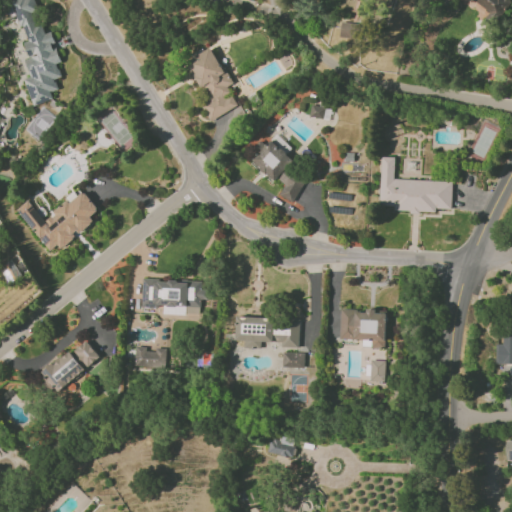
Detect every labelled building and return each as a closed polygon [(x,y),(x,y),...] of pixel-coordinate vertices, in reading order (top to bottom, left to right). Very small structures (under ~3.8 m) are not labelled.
[(11,0),(9,1),(10,4),(27,40),(21,43),(29,58),(23,61),(30,76),(22,80),(29,95),(30,99),(34,107),(52,98),(51,92),(58,89),(54,80),(61,76),(56,64),(61,61),(55,48),(53,48),(53,37),(50,32),(45,33),(40,23),(33,24),(32,11),(38,8),(34,0),(11,0)] [(509,0),(467,0),(499,18),(509,0)] [(359,24),(341,22),(339,37),(358,39),(359,24)] [(209,121),(237,106),(226,86),(231,84),(211,47),(185,61),(207,100),(200,104),(209,121)] [(292,202),(306,180),(290,170),(296,161),(263,139),(249,161),(285,185),(279,194),(292,202)] [(452,182),(393,179),(394,157),(381,157),(379,206),(394,206),(394,211),(435,213),(435,208),(451,209),(452,182)] [(15,210),(50,250),(57,244),(61,249),(94,220),(91,216),(99,209),(83,191),(70,202),(68,200),(45,220),(27,200),(15,210)] [(141,307),(164,307),(164,314),(184,314),(185,307),(200,307),(201,300),(209,300),(209,289),(201,289),(201,281),(142,280),(141,307)] [(339,339),(363,340),(362,347),(384,348),(386,313),(376,313),(376,311),(340,309),(339,339)] [(300,320),(236,317),(235,340),(244,340),(243,348),(262,349),(262,341),(281,342),(281,347),(298,348),(300,320)] [(511,330),(502,330),(502,344),(495,344),(495,364),(511,363),(511,330)] [(55,393),(99,357),(84,338),(42,373),(47,379),(45,381),(55,393)] [(164,368),(165,348),(155,348),(155,349),(134,348),(133,366),(164,368)] [(304,353),(282,352),(282,367),(304,368),(304,353)] [(384,381),(385,360),(370,360),(370,381),(384,381)] [(267,453),(293,456),(295,438),(280,436),(279,440),(269,438),(267,453)]
